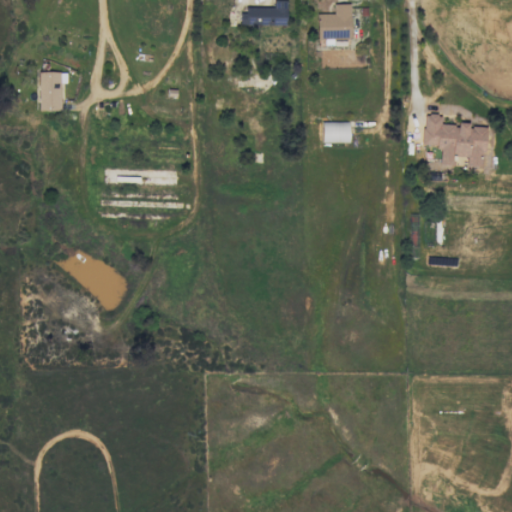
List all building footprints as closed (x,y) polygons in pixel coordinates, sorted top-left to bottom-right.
[(240,7),(240,24),(285,25),(285,0),(278,0),(272,0),(272,7),(240,7)] [(348,3),(332,4),(332,13),(316,14),(316,39),(349,38),(348,3)] [(37,110),(59,110),(60,75),(38,75),(37,110)] [(484,127),(467,126),(467,123),(457,122),(457,125),(439,124),(440,115),(423,114),(421,145),(440,146),(439,164),(453,165),(454,156),(466,157),(465,165),(481,166),(484,127)] [(347,121),(321,121),(321,142),(347,142),(347,121)]
